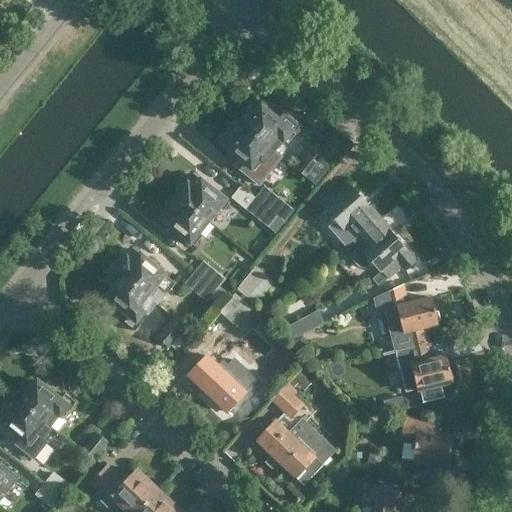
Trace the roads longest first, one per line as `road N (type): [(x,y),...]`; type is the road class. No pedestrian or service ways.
road 1 (residential): [(511,370),(475,259),(438,192),(244,18)]
road 2 (residential): [(23,291),(244,18)]
road 3 (residential): [(255,511),(23,291)]
